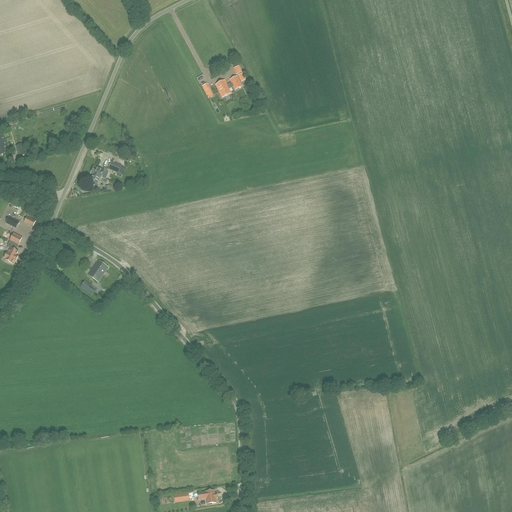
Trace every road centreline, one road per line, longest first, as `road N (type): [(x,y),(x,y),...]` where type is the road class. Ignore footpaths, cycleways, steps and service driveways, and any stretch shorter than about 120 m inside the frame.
road 1 (unclassified): [(241,511),(237,404),(119,267),(51,223)]
road 2 (unclassified): [(63,197),(125,45),(146,21),(186,0)]
